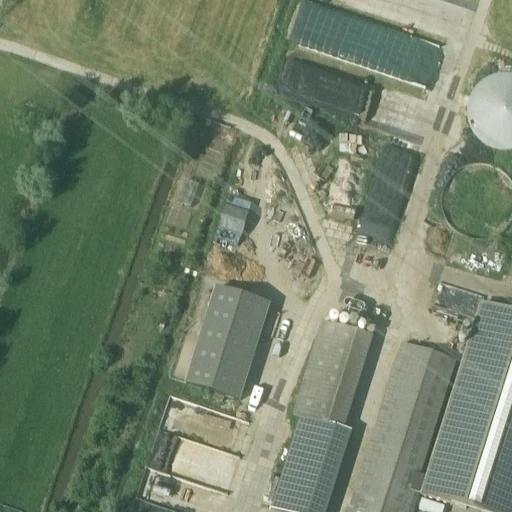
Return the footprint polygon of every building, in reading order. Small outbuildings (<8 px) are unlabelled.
[(215,291),(185,386),(239,402),(268,307),(215,291)] [(511,511),(511,313),(488,306),(430,479),(423,477),(418,494),(474,511),(511,511)] [(293,415),(301,418),(271,510),(278,511),(325,511),(350,434),(342,432),(372,340),(322,324),(293,415)] [(458,363),(401,346),(355,494),(361,496),(358,508),(348,505),(346,511),(412,511),(418,494),(423,477),(458,363)] [(442,511),(444,508),(421,501),(417,511),(442,511)]
